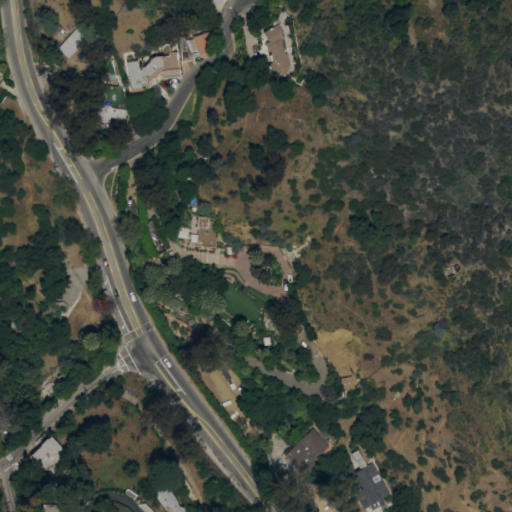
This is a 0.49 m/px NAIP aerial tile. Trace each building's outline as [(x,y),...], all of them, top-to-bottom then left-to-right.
[(283,49),(284,49),(285,53),(286,52),(290,64),(285,74),(283,74),(274,70),(274,69),(268,66),(272,60),(270,61),(269,55),(270,55),(269,50),(266,51),(264,42),(268,41),(267,40),(266,40),(261,32),(267,29),(267,28),(277,23),(282,32),(280,33),(282,37),(280,38),(283,49)] [(76,27),(86,37),(67,58),(56,47),(76,27)] [(181,61),(179,37),(192,34),(193,36),(207,32),(208,34),(210,33),(213,43),(211,43),(213,50),(199,55),(198,54),(193,56),(191,56),(191,59),(181,61)] [(179,76),(160,78),(158,75),(154,79),(152,79),(149,82),(149,84),(141,86),(142,90),(129,92),(128,87),(129,87),(125,61),(137,60),(137,67),(143,66),(153,56),(168,55),(168,52),(171,52),(176,51),(178,68),(179,76)] [(116,87),(117,85),(120,84),(128,110),(127,119),(108,116),(108,121),(95,120),(100,84),(116,87)] [(196,243),(186,242),(186,238),(175,236),(176,225),(198,228),(198,227),(196,227),(197,216),(208,217),(208,223),(213,223),(213,227),(216,228),(214,247),(196,245),(196,243)] [(156,253),(144,234),(146,232),(148,229),(149,227),(151,226),(153,225),(156,232),(165,247),(158,251),(156,253)] [(261,336),(263,335),(266,334),(269,335),(271,337),(272,340),(272,343),(270,346),(267,347),(264,347),(261,345),(260,342),(259,339),(260,338),(261,336)] [(352,388),(350,375),(337,377),(339,390),(352,388)] [(312,428),(328,445),(313,460),(317,464),(304,477),(284,454),(312,428)] [(64,451),(59,455),(60,457),(52,464),(57,468),(51,474),(46,469),(44,470),(45,471),(42,473),(27,456),(40,445),(39,444),(46,437),(47,438),(50,435),(51,437),(64,451)] [(390,494),(382,499),(384,502),(371,510),(369,505),(362,508),(357,499),(360,497),(348,475),(371,462),(390,494)] [(161,483),(171,496),(172,496),(175,500),(173,502),(176,506),(180,506),(180,511),(168,511),(159,498),(155,500),(149,492),(161,483)] [(42,511),(43,503),(62,505),(61,511),(42,511)]
